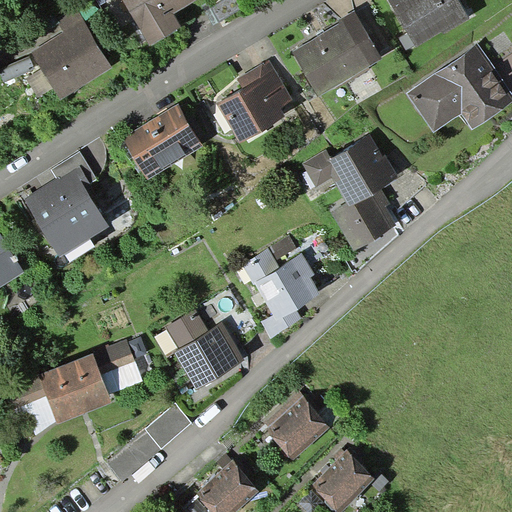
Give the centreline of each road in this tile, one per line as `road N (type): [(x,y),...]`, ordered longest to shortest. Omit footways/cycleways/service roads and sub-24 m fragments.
road 1 (residential): [(511,155),(105,511)]
road 2 (residential): [(0,182),(301,0)]
